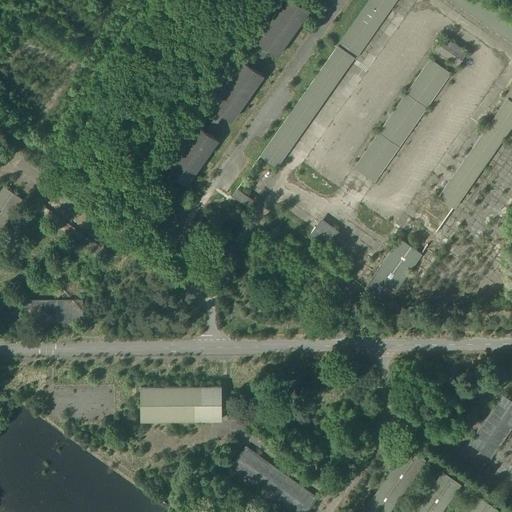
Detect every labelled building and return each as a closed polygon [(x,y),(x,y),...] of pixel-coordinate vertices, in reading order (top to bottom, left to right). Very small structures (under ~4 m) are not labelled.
[(282,55),(311,7),(298,0),(283,0),(259,41),(282,55)] [(284,170),(391,0),(365,0),(265,158),(284,170)] [(446,34),(435,48),(458,65),(468,52),(446,34)] [(355,168),(377,183),(450,71),(429,56),(355,168)] [(214,105),(237,120),(267,73),(244,58),(214,105)] [(190,185),(222,138),(200,123),(169,170),(190,185)] [(232,195),(249,206),(255,197),(239,186),(232,195)] [(4,187),(0,192),(0,228),(21,199),(4,187)] [(104,249),(32,197),(26,205),(98,257),(104,249)] [(321,217),(310,235),(328,246),(339,228),(321,217)] [(389,304),(423,253),(400,237),(366,288),(389,304)] [(82,301),(27,301),(27,323),(82,323),(82,301)] [(221,386),(140,387),(140,420),(221,419),(221,386)] [(469,444),(491,458),(511,426),(511,399),(502,393),(469,444)] [(190,421),(171,422),(171,433),(191,433),(190,421)] [(306,511),(317,498),(245,446),(230,467),(292,511),(306,511)] [(407,448),(362,511),(388,511),(425,460),(407,448)] [(442,472),(414,511),(440,511),(460,484),(442,472)] [(479,498),(469,511),(495,511),(497,510),(479,498)]
